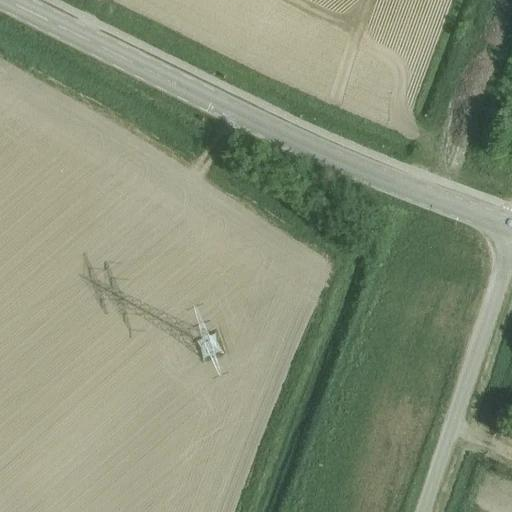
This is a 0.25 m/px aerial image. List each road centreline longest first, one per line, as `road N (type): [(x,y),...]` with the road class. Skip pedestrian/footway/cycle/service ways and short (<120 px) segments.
road 1 (secondary): [(511,227),(354,169),(7,0)]
road 2 (unclassified): [(415,511),(511,244)]
